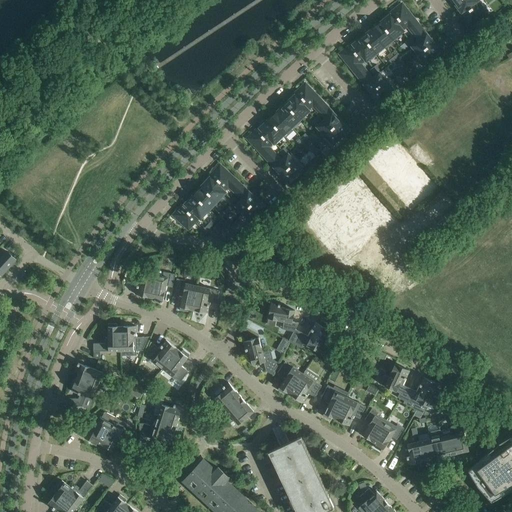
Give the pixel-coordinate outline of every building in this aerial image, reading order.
[(459,0),(455,3),(457,6),(456,7),(460,12),(476,0),(459,0)] [(476,0),(460,12),(470,26),(486,13),(477,0),(476,0)] [(402,4),(389,15),(402,31),(401,30),(407,25),(418,39),(425,33),(402,4)] [(381,22),(380,23),(395,40),(394,38),(402,31),(389,15),(383,19),(384,20),(381,23),(381,22)] [(380,23),(372,30),(386,48),(395,40),(380,23)] [(371,30),(363,37),(377,55),(386,48),(372,30),(371,30)] [(427,35),(412,46),(418,54),(415,57),(433,43),(427,35)] [(359,39),(353,43),(368,62),(377,55),(363,37),(359,40),(359,39)] [(353,43),(340,54),(363,83),(370,77),(359,64),(365,59),(368,62),(353,43)] [(433,43),(415,57),(421,65),(439,51),(433,43)] [(383,70),(365,84),(371,92),(389,78),(383,70)] [(389,78),(371,92),(378,100),(386,94),(390,99),(399,91),(389,78)] [(305,84),(293,96),(308,111),(307,110),(312,105),(324,117),(331,111),(305,84)] [(289,101),(286,104),(301,121),(301,120),(300,119),(308,111),(293,96),(288,101),(289,101)] [(278,112),(277,112),(294,130),(294,129),(293,128),(301,121),(286,104),(278,112)] [(277,112),(269,120),(285,138),(294,130),(277,112)] [(332,113),(316,129),(323,136),(322,138),(340,121),(332,113)] [(265,122),(260,127),(274,142),(282,135),(285,138),(269,120),(268,120),(269,120),(266,123),(265,122)] [(340,121),(322,138),(333,151),(347,139),(343,135),(348,130),(340,121)] [(260,127),(248,138),(273,165),(280,159),(268,147),(273,142),(274,143),(274,142),(260,127)] [(291,152),(275,167),(282,175),(298,159),(291,152)] [(305,166),(303,168),(308,173),(322,160),(317,155),(305,166)] [(298,159),(282,175),(289,182),(305,166),(298,159)] [(220,166),(209,177),(223,191),(228,185),(241,197),(247,191),(220,166)] [(204,184),(202,187),(218,202),(226,194),(223,191),(209,177),(204,183),(204,184)] [(202,186),(194,195),(210,211),(218,202),(202,187),(202,186)] [(249,193),(235,207),(242,214),(240,216),(241,216),(256,199),(249,193)] [(190,198),(186,202),(201,217),(208,209),(210,211),(194,195),(193,196),(191,199),(190,198)] [(256,199),(241,216),(248,223),(263,206),(256,199)] [(186,202),(174,215),(188,229),(199,217),(200,218),(201,217),(186,202)] [(392,241),(369,258),(382,276),(401,262),(392,249),(396,247),(392,241)] [(0,276),(16,260),(6,251),(0,258),(0,276)] [(191,257),(181,255),(180,262),(189,264),(191,257)] [(214,263),(205,261),(204,268),(213,270),(214,263)] [(162,303),(166,286),(172,287),(175,274),(163,271),(162,276),(156,275),(151,297),(154,298),(154,302),(162,303)] [(137,285),(135,294),(151,297),(156,275),(144,272),(141,286),(137,285)] [(192,310),(198,286),(184,283),(184,280),(177,279),(173,294),(182,296),(179,310),(188,312),(188,309),(192,310)] [(216,304),(219,291),(198,286),(192,310),(207,313),(209,302),(216,304)] [(292,322),(295,310),(280,307),(280,304),(271,303),(268,318),(284,321),(282,329),(293,331),(295,329),(299,323),(292,322)] [(318,351),(330,330),(316,322),(308,336),(295,329),(293,331),(288,341),(301,348),(303,344),(318,351)] [(100,351),(121,351),(120,326),(117,326),(116,323),(108,324),(108,338),(105,338),(105,343),(93,343),(93,351),(100,351)] [(143,350),(149,337),(136,337),(136,326),(120,326),(121,351),(122,351),(122,355),(138,355),(138,350),(143,350)] [(263,353),(259,338),(243,342),(246,351),(249,350),(252,365),(263,362),(266,371),(273,375),(279,363),(273,359),(270,351),(263,353)] [(163,369),(178,349),(166,340),(159,349),(154,344),(151,342),(148,349),(149,350),(146,355),(163,369)] [(181,366),(190,355),(183,349),(181,352),(178,349),(163,369),(180,382),(188,372),(181,366)] [(111,365),(98,360),(95,367),(108,372),(111,365)] [(290,394),(303,373),(285,361),(277,373),(285,378),(278,390),(285,394),(286,392),(290,394)] [(97,387),(103,372),(78,363),(74,374),(77,375),(76,379),(97,387)] [(404,385),(411,370),(396,363),(390,377),(385,374),(381,383),(386,386),(385,386),(400,393),(398,397),(405,400),(411,388),(404,385)] [(314,397),(322,386),(303,373),(290,394),(303,403),(309,393),(314,397)] [(404,400),(403,403),(424,414),(428,405),(430,406),(436,409),(440,400),(434,397),(440,383),(424,376),(418,391),(411,388),(405,400),(404,400)] [(69,398),(69,406),(82,406),(89,409),(92,399),(93,399),(97,387),(76,379),(71,391),(80,394),(78,399),(69,398)] [(225,390),(215,398),(223,407),(238,394),(228,382),(223,387),(225,390)] [(335,419),(346,397),(348,393),(334,386),(333,388),(327,385),(320,399),(329,403),(323,416),(330,420),(332,417),(335,419)] [(246,402),(238,394),(223,407),(231,415),(246,402)] [(360,419),(366,407),(346,397),(335,419),(349,426),(354,416),(360,419)] [(254,411),(246,402),(231,415),(238,424),(254,411)] [(178,421),(182,407),(174,404),(173,408),(162,404),(158,415),(178,421)] [(373,442),(387,420),(376,413),(377,412),(372,408),(365,420),(370,423),(362,435),(373,442)] [(211,416),(206,411),(202,414),(207,420),(211,416)] [(101,444),(116,418),(105,412),(89,441),(96,445),(98,442),(101,444)] [(174,433),(178,421),(158,415),(154,414),(150,425),(174,433)] [(122,433),(128,436),(134,424),(127,421),(126,423),(116,418),(101,444),(115,452),(120,444),(117,442),(122,433)] [(84,420),(75,429),(80,435),(90,425),(84,420)] [(397,439),(404,428),(398,425),(397,426),(387,420),(373,442),(376,444),(375,447),(382,451),(391,436),(397,439)] [(170,444),(174,433),(150,425),(144,423),(139,423),(139,434),(170,444)] [(468,451),(462,424),(451,427),(457,453),(468,451)] [(436,425),(427,427),(428,432),(430,439),(434,459),(446,456),(440,429),(438,430),(436,425)] [(451,427),(440,429),(446,456),(457,453),(451,427)] [(493,448),(468,471),(477,486),(491,502),(511,489),(511,435),(503,440),(506,444),(496,451),(493,448)] [(301,437),(268,452),(296,511),(324,511),(334,508),(301,437)] [(434,459),(430,439),(419,441),(423,461),(434,459)] [(423,461),(419,441),(407,444),(410,456),(407,457),(408,465),(423,461)] [(183,481),(217,511),(258,511),(260,511),(225,479),(228,476),(218,467),(216,470),(203,459),(183,481)] [(110,486),(114,480),(104,474),(100,479),(110,486)] [(59,489),(57,492),(76,507),(93,485),(87,480),(79,490),(75,486),(73,489),(62,480),(57,487),(59,489)] [(365,502),(358,508),(362,511),(372,511),(385,500),(377,491),(374,494),(369,488),(359,497),(365,502)] [(57,492),(47,504),(56,511),(55,511),(72,511),(76,507),(57,492)] [(104,500),(96,510),(97,511),(122,511),(128,504),(125,502),(127,499),(120,494),(111,505),(104,500)] [(389,511),(393,509),(385,500),(372,511),(389,511)]
